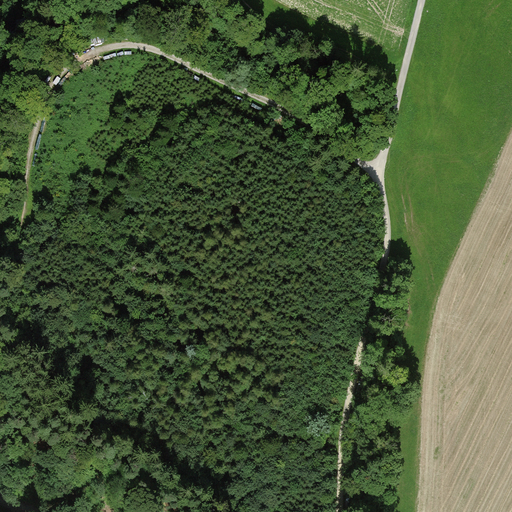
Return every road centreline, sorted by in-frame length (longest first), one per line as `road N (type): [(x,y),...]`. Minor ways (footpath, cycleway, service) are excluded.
road 1 (track): [(421,0),(379,178),(385,252),(350,387),(337,511)]
road 2 (track): [(379,178),(306,124),(133,44),(79,58),(59,73),(28,170)]
